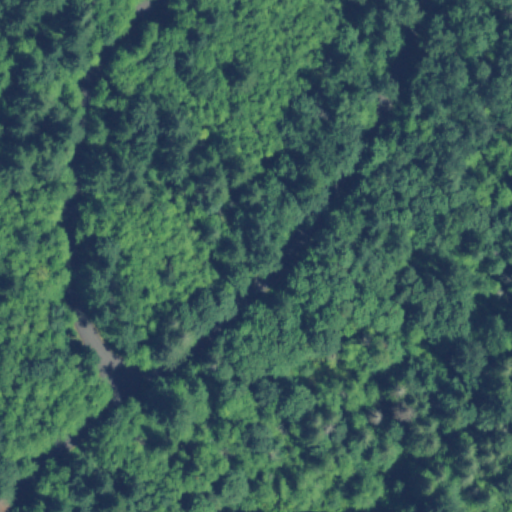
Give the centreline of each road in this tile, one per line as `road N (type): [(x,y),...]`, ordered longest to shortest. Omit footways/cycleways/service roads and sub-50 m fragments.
road 1 (residential): [(416,0),(398,92),(357,169),(268,284),(127,394),(0,511)]
road 2 (residential): [(159,0),(126,29),(87,106),(75,279),(127,394)]
